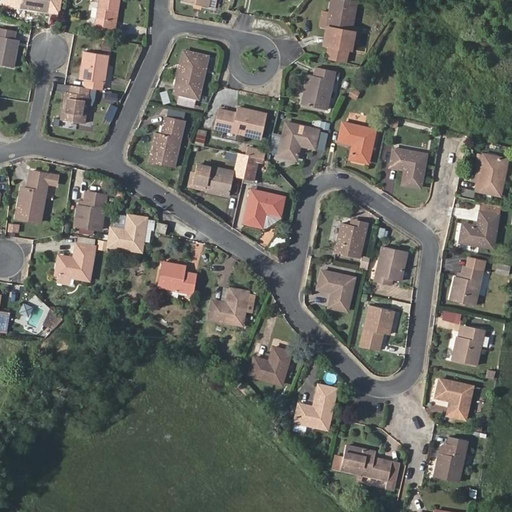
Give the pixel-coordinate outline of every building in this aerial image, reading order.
[(20,0),(19,8),(48,12),(50,0),(20,0)] [(114,10),(117,11),(119,0),(98,0),(94,29),(114,32),(115,23),(112,22),(113,15),(114,10)] [(183,0),(183,2),(207,7),(215,8),(216,0),(183,0)] [(332,29),(329,46),(348,49),(357,3),(344,0),(331,0),(329,13),(326,28),(332,29)] [(13,45),(14,39),(16,31),(0,28),(0,65),(13,68),(17,45),(13,45)] [(112,50),(112,42),(103,41),(102,50),(112,50)] [(183,71),(180,70),(175,93),(182,94),(180,102),(196,106),(198,98),(207,58),(201,56),(203,48),(189,46),(188,53),(183,71)] [(346,63),(348,49),(329,46),(327,58),(346,63)] [(84,79),(82,87),(87,87),(100,89),(101,83),(103,83),(108,55),(94,53),(91,52),(83,51),(80,73),(85,74),(84,79)] [(184,52),(180,70),(183,71),(188,53),(184,52)] [(314,75),(308,74),(301,105),(326,110),(334,70),(316,67),(314,75)] [(82,87),(70,85),(69,92),(68,97),(63,96),(59,119),(83,122),(88,96),(86,96),(87,87),(82,87)] [(353,87),(349,96),(358,100),(362,91),(353,87)] [(161,92),(164,104),(171,102),(168,90),(161,92)] [(235,113),(218,109),(214,128),(261,138),(267,115),(237,108),(235,113)] [(165,116),(162,133),(156,132),(149,162),(174,167),(184,121),(165,116)] [(398,128),(400,120),(390,117),(388,125),(398,128)] [(296,160),(299,146),(314,149),(318,130),(286,123),(278,156),(296,160)] [(368,163),(375,130),(342,123),(338,141),(353,145),(349,159),(368,163)] [(393,149),(390,167),(404,170),(402,184),(420,188),(426,155),(393,149)] [(236,170),(244,172),(245,166),(248,155),(240,153),(236,170)] [(471,183),(477,184),(483,155),(478,153),(471,183)] [(245,166),(244,172),(255,174),(258,158),(253,157),(248,155),(245,166)] [(483,155),(477,184),(476,190),(500,195),(508,160),(483,155)] [(206,185),(204,191),(228,196),(233,172),(198,165),(194,183),(206,185)] [(36,191),(27,189),(21,188),(16,218),(40,222),(47,183),(54,184),(56,176),(49,174),(30,171),(29,181),(37,183),(36,191)] [(29,181),(27,189),(36,191),(37,183),(29,181)] [(459,187),(459,195),(471,196),(472,188),(459,187)] [(283,198),(251,191),(244,223),(261,227),(265,213),(279,216),(283,198)] [(86,192),(84,201),(83,207),(78,206),(75,226),(101,229),(107,195),(86,192)] [(500,206),(481,202),(477,227),(462,224),(459,242),(492,248),(500,206)] [(108,241),(107,247),(142,252),(147,219),(128,216),(126,230),(111,228),(108,241)] [(356,227),(349,226),(341,224),(334,254),(358,259),(366,223),(357,221),(356,227)] [(10,222),(8,232),(19,234),(21,225),(10,222)] [(155,232),(165,235),(167,225),(157,223),(155,232)] [(377,237),(387,238),(388,228),(379,227),(377,237)] [(88,279),(94,247),(76,244),(73,258),(59,256),(56,274),(54,281),(71,284),(72,276),(88,279)] [(385,278),(393,280),(400,281),(407,251),(383,246),(375,282),(384,284),(385,278)] [(162,262),(157,287),(194,293),(197,275),(185,272),(186,266),(162,262)] [(496,262),(493,272),(507,275),(509,265),(496,262)] [(461,277),(455,276),(450,300),(474,306),(482,270),(464,266),(461,277)] [(327,307),(346,311),(354,278),(320,271),(316,287),(331,291),(327,307)] [(230,290),(227,303),(213,301),(209,319),(242,325),(248,293),(230,290)] [(27,318),(32,306),(25,303),(20,315),(27,318)] [(374,329),(384,331),(390,332),(394,310),(370,305),(361,347),(379,351),(381,342),(372,340),(374,329)] [(458,323),(459,313),(441,310),(440,320),(458,323)] [(53,311),(44,322),(53,329),(62,318),(53,311)] [(456,329),(457,323),(439,320),(438,327),(456,329)] [(452,359),(475,365),(484,330),(467,325),(464,337),(458,336),(452,359)] [(381,342),(384,331),(374,329),(372,340),(381,342)] [(291,353),(274,349),(270,362),(254,358),(250,375),(282,384),(291,353)] [(447,415),(465,419),(472,387),(439,380),(436,397),(450,401),(447,415)] [(334,397),(316,393),(313,407),(299,404),(295,422),(327,430),(334,397)] [(434,477),(458,482),(467,440),(449,436),(445,453),(439,451),(434,477)] [(372,467),(374,458),(375,452),(345,446),(339,470),(387,480),(392,462),(382,460),(381,468),(372,467)] [(382,460),(374,458),(372,467),(381,468),(382,460)] [(386,488),(387,481),(377,479),(376,486),(386,488)]
